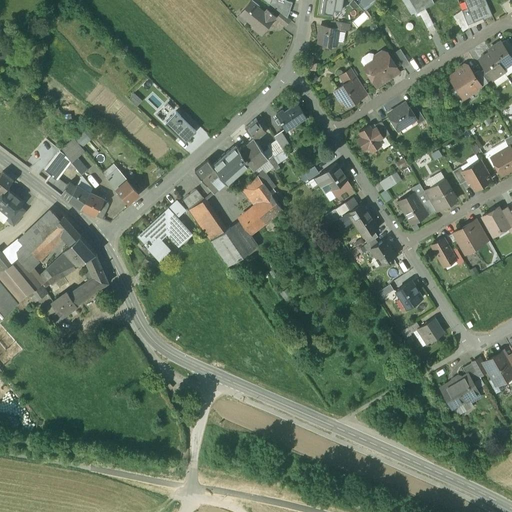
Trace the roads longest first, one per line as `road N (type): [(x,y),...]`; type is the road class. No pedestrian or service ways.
road 1 (secondary): [(511,509),(169,357),(132,311),(103,241)]
road 2 (residential): [(291,70),(103,241)]
road 3 (residential): [(330,132),(511,18)]
road 4 (secondary): [(103,241),(0,157)]
road 5 (residential): [(330,132),(403,241)]
road 6 (residential): [(403,241),(472,346)]
road 7 (residential): [(511,182),(403,241)]
